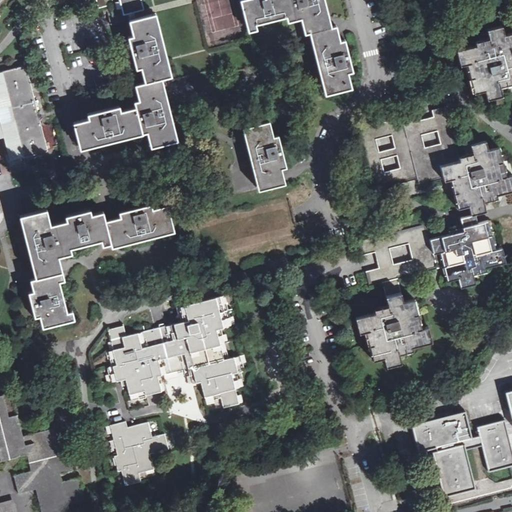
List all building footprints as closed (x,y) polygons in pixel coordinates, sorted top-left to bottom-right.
[(107,0),(108,5),(113,23),(128,20),(132,35),(127,36),(135,68),(140,67),(143,82),(134,84),(138,99),(134,100),(135,106),(120,110),(118,105),(87,113),(88,118),(73,121),(78,143),(94,139),(95,144),(126,136),(125,131),(132,129),(131,125),(140,123),(142,132),(145,131),(150,146),(167,142),(165,134),(169,133),(167,125),(172,124),(164,92),(160,94),(156,79),(165,76),(161,61),(166,60),(171,79),(212,69),(214,75),(256,65),(245,22),(253,20),(254,23),(286,16),(285,12),(292,10),(294,19),(300,18),(304,33),(313,31),(317,46),(313,47),(321,78),(324,77),(327,84),(331,83),(334,91),(350,87),(347,71),(351,71),(344,39),(339,40),(335,25),(325,28),(321,12),(326,11),(322,0),(107,0)] [(491,42),(477,45),(458,50),(461,65),(468,63),(472,62),(480,92),(486,90),(488,99),(503,95),(500,86),(500,84),(511,80),(511,37),(511,34),(505,35),(503,26),(488,30),(490,39),(491,42)] [(472,62),(468,63),(475,93),(480,92),(472,62)] [(1,71),(22,156),(22,157),(47,150),(25,65),(1,71)] [(0,123),(0,136),(4,136),(9,159),(16,157),(22,156),(1,71),(0,71),(0,117),(1,123),(0,123)] [(445,181),(451,179),(456,178),(463,207),(469,205),(472,215),(461,218),(463,227),(464,231),(450,234),(430,239),(434,254),(366,271),(370,285),(383,282),(389,306),(390,309),(376,313),(356,318),(360,332),(367,331),(372,330),(380,359),(385,357),(387,366),(401,363),(399,353),(399,350),(413,347),(432,342),(429,327),(422,328),(417,329),(410,301),(404,302),(398,278),(444,267),(449,266),(453,280),(459,278),(461,287),(476,283),(474,275),(473,271),(487,267),(506,262),(503,248),(496,249),(491,250),(484,221),(478,223),(476,214),(486,211),(484,201),(483,198),(497,194),(511,190),(511,175),(507,177),(502,177),(494,149),(488,150),(486,141),(472,145),(474,154),(475,158),(461,161),(460,158),(447,107),(433,110),(447,165),(441,166),(445,181)] [(417,115),(403,118),(401,112),(387,115),(405,182),(418,179),(420,185),(434,181),(417,115)] [(374,190),(388,186),(372,119),(357,123),(374,190)] [(253,133),(249,134),(251,141),(246,142),(254,173),(259,172),(262,187),(284,182),(280,167),(285,165),(277,134),(272,135),(268,121),(252,124),(253,133)] [(502,177),(507,177),(499,148),(494,149),(502,177)] [(456,178),(451,179),(459,208),(463,207),(456,178)] [(190,234),(290,208),(287,196),(187,220),(190,234)] [(67,219),(50,223),(46,208),(29,212),(31,220),(26,221),(28,229),(24,230),(31,261),(36,260),(39,272),(40,275),(31,278),(33,290),(29,291),(35,315),(39,314),(43,326),(63,320),(61,312),(66,311),(56,271),(61,270),(61,267),(58,255),(63,253),(60,244),(69,241),(70,246),(109,236),(111,242),(125,238),(127,243),(158,235),(157,230),(164,228),(163,223),(171,221),(166,204),(152,208),(150,203),(119,211),(120,216),(105,220),(103,210),(91,213),(89,208),(66,214),(67,219)] [(491,250),(496,249),(489,220),(484,221),(491,250)] [(301,222),(194,249),(197,262),(304,235),(301,222)] [(426,224),(359,241),(363,255),(430,238),(426,224)] [(449,266),(444,267),(448,281),(453,280),(449,266)] [(126,335),(110,339),(113,350),(108,351),(112,366),(107,367),(111,382),(120,380),(122,386),(127,385),(130,401),(146,397),(145,395),(167,390),(163,375),(188,369),(192,384),(200,382),(205,401),(220,397),(223,408),(239,404),(235,390),(239,388),(235,373),(243,371),(239,355),(228,358),(220,328),(231,325),(223,295),(176,307),(180,322),(126,335)] [(417,329),(422,328),(415,300),(410,301),(417,329)] [(110,339),(126,335),(124,328),(123,326),(108,329),(110,339)] [(372,330),(367,331),(375,360),(380,359),(372,330)] [(5,402),(9,415),(17,413),(11,391),(3,393),(5,402)] [(463,451),(480,447),(486,473),(511,466),(511,454),(510,448),(511,447),(511,391),(502,394),(510,421),(476,429),(478,437),(471,439),(463,413),(412,425),(419,453),(430,451),(442,499),(473,490),(463,451)] [(0,459),(0,460),(9,458),(9,454),(17,452),(17,456),(26,453),(30,470),(13,474),(18,493),(38,488),(40,495),(37,496),(40,511),(69,511),(70,511),(68,503),(85,499),(79,476),(62,481),(60,473),(73,470),(66,442),(58,445),(53,427),(22,435),(17,413),(9,415),(5,402),(3,393),(0,393),(0,459)] [(147,422),(127,427),(125,421),(110,425),(117,455),(114,456),(118,472),(121,471),(125,486),(141,482),(138,473),(154,470),(150,454),(168,449),(164,434),(152,437),(147,422)] [(0,500),(0,511),(17,511),(14,497),(0,500)]
